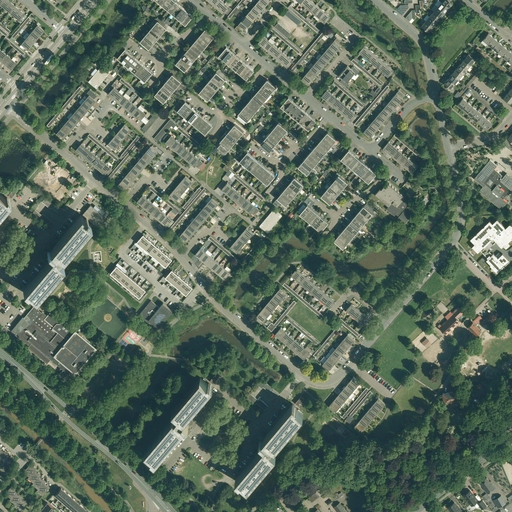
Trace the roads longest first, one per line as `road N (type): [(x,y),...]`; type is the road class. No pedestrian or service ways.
road 1 (primary): [(124,465),(13,364)]
road 2 (primary): [(13,364),(124,465)]
road 3 (residential): [(202,284),(181,305),(124,257),(146,223)]
road 4 (residential): [(259,424),(220,391),(166,466)]
road 5 (unclassified): [(302,373),(202,284)]
road 6 (primary): [(415,511),(511,437)]
